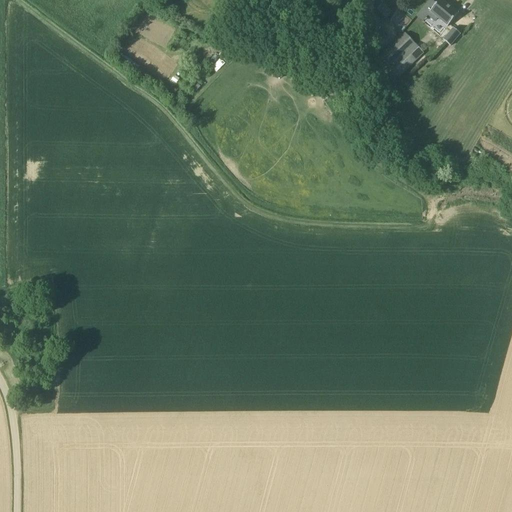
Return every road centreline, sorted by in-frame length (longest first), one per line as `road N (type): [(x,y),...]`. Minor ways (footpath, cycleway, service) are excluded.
road 1 (unclassified): [(428,222),(428,200),(358,143),(342,112),(339,84),(369,0)]
road 2 (unclassified): [(18,511),(14,421),(0,382)]
